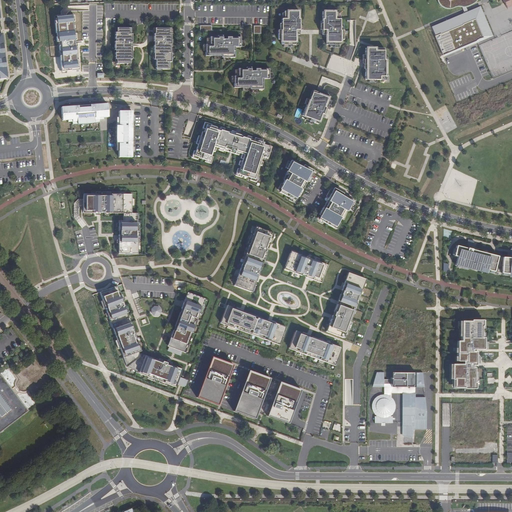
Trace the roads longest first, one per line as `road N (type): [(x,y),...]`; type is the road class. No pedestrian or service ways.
road 1 (residential): [(186,98),(275,130),(400,200),(511,231)]
road 2 (tertiary): [(214,438),(277,474),(444,476)]
road 3 (residential): [(46,94),(119,90),(186,98)]
